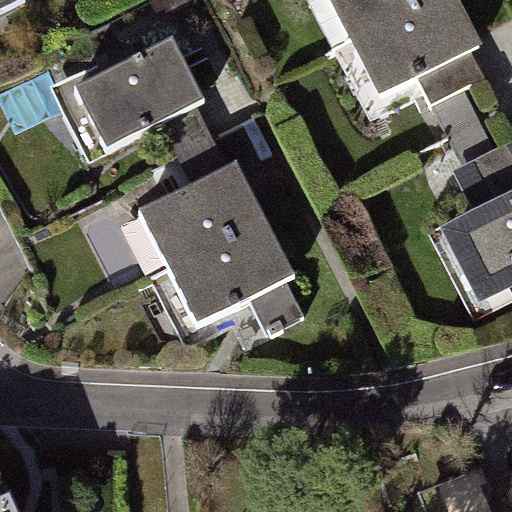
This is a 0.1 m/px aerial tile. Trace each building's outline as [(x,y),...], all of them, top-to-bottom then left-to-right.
[(22,0),(0,0),(0,28),(29,13),(22,0)] [(313,0),(345,61),(459,3),(457,0),(313,0)] [(459,3),(345,61),(376,121),(425,97),(432,111),(486,84),(477,65),(488,60),(459,3)] [(176,51),(79,96),(109,162),(211,118),(176,51)] [(511,151),(457,181),(482,226),(444,246),(487,323),(511,309),(511,151)] [(238,174),(141,226),(172,284),(270,233),(238,174)] [(270,233),(172,284),(155,293),(188,356),(256,320),(266,338),(303,318),(292,296),(301,291),(270,233)] [(482,473),(413,499),(417,511),(511,511),(511,485),(490,494),(482,473)] [(0,511),(10,511),(0,486),(0,511)]
